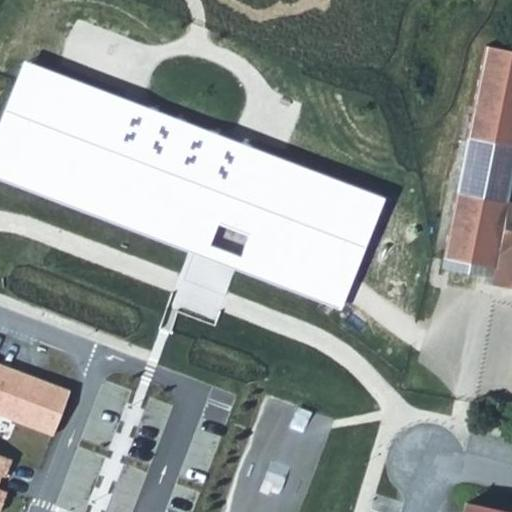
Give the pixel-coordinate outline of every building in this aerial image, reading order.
[(511,49),(484,45),(468,136),(511,143),(511,49)] [(21,60),(0,116),(0,182),(341,310),(384,196),(21,60)] [(511,185),(511,143),(468,136),(462,191),(509,201),(511,185)] [(511,201),(509,201),(462,191),(449,258),(496,265),(492,285),(511,288),(511,201)] [(71,390),(0,362),(0,413),(54,435),(71,390)] [(13,462),(0,456),(0,505),(6,492),(0,489),(0,479),(1,477),(6,479),(13,462)] [(511,511),(511,508),(469,499),(466,511),(511,511)]
